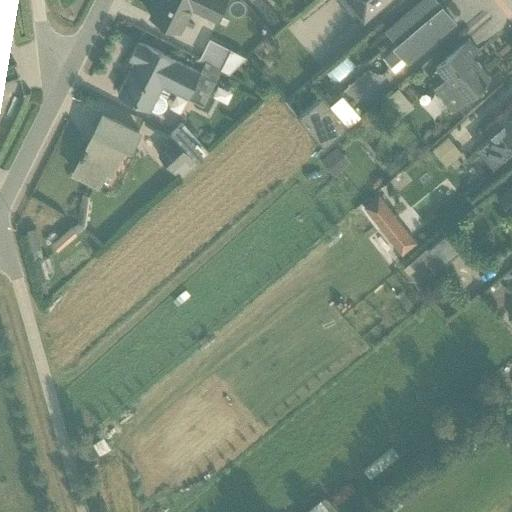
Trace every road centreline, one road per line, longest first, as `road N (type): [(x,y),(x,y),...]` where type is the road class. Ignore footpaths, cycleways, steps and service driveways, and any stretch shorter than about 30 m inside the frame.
road 1 (unclassified): [(82,511),(0,237)]
road 2 (unclassified): [(0,207),(68,73)]
